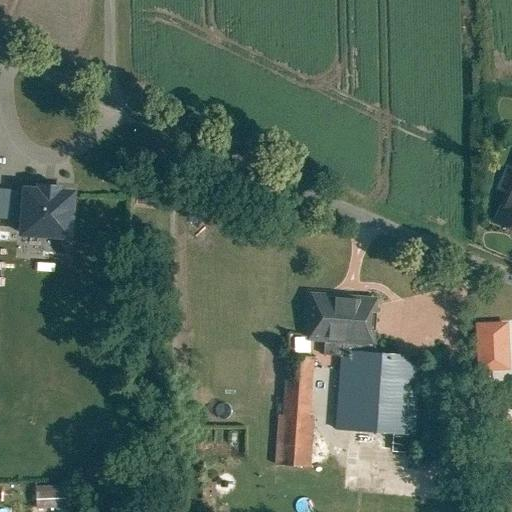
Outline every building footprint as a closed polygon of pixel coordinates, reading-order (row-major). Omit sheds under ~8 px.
[(511,146),(481,226),(511,238),(511,146)] [(72,195),(20,192),(17,242),(69,245),(72,195)] [(309,295),(305,344),(372,349),(376,300),(309,295)] [(508,323),(476,323),(476,371),(509,370),(508,323)] [(340,354),(334,434),(412,439),(417,359),(340,354)] [(273,466),(309,468),(313,420),(308,420),(312,362),(286,360),(281,418),(277,417),(273,466)] [(130,451),(109,448),(106,466),(127,469),(130,451)] [(62,488),(34,489),(34,511),(62,511),(62,488)]
